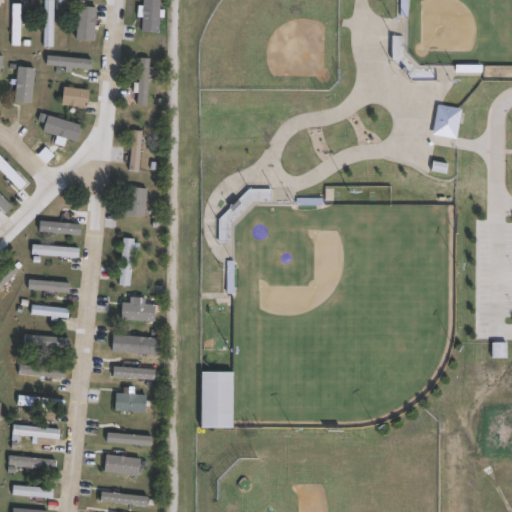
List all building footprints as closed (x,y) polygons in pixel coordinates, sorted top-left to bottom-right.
[(23,10),(23,21),(19,21),(18,45),(7,45),(4,0),(18,1),(19,10),(23,10)] [(82,0),(99,2),(95,43),(78,41),(82,0)] [(157,0),(157,11),(162,11),(161,17),(155,17),(155,32),(138,32),(138,0),(157,0)] [(52,48),(40,49),(40,1),(52,1),(52,48)] [(44,67),(90,67),(90,56),(44,56),(44,67)] [(147,59),(145,107),(135,106),(135,92),(130,93),(131,84),(136,84),(137,58),(147,59)] [(31,72),(29,104),(9,103),(11,70),(31,72)] [(86,91),(84,111),(58,108),(60,88),(86,91)] [(467,101),(462,129),(440,125),(443,96),(467,101)] [(142,131),(138,171),(126,170),(130,130),(142,131)] [(0,171),(19,190),(26,183),(0,156),(0,171)] [(145,189),(142,218),(122,216),(125,187),(145,189)] [(0,200),(9,210),(2,217),(0,214),(0,200)] [(507,218),(506,232),(490,231),(490,217),(507,218)] [(135,241),(131,287),(117,286),(121,239),(135,241)] [(78,249),(77,260),(29,257),(29,246),(78,249)] [(23,266),(19,270),(20,271),(0,290),(0,275),(13,263),(16,266),(19,262),(23,266)] [(70,311),(69,322),(27,317),(28,306),(70,311)] [(160,339),(159,355),(114,351),(116,334),(160,339)] [(68,340),(67,348),(35,345),(35,337),(68,340)] [(490,357),(505,357),(505,342),(490,342),(490,357)] [(68,370),(67,378),(21,374),(22,365),(68,370)] [(160,371),(159,380),(112,376),(113,367),(160,371)] [(228,428),(195,428),(196,372),(228,372),(228,428)] [(144,396),(142,415),(109,412),(111,394),(144,396)] [(63,401),(62,411),(15,407),(16,397),(63,401)] [(58,431),(57,441),(11,436),(12,426),(58,431)] [(104,444),(150,444),(150,434),(104,434),(104,444)] [(143,459),(141,477),(106,473),(108,455),(143,459)] [(57,461),(56,470),(10,465),(11,456),(57,461)] [(52,489),(51,500),(10,497),(11,487),(52,489)] [(155,500),(154,508),(150,507),(103,502),(104,492),(151,498),(151,500),(155,500)]
